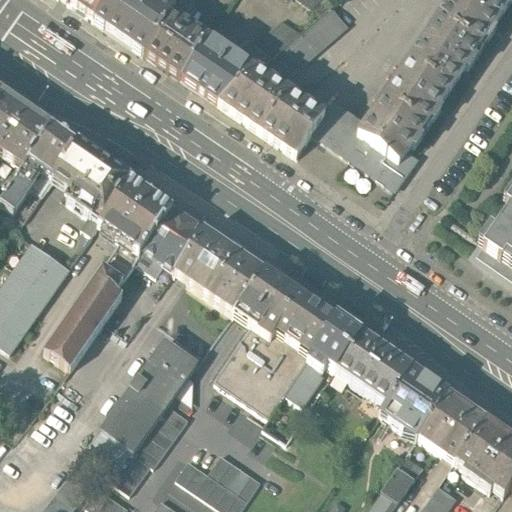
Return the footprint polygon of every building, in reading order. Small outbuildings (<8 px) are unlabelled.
[(67,0),(103,25),(120,0),(67,0)] [(120,0),(103,25),(155,60),(183,19),(188,12),(171,0),(120,0)] [(331,0),(308,0),(322,9),(331,0)] [(511,0),(462,0),(447,22),(490,50),(511,17),(511,0)] [(276,91),(349,25),(330,4),(295,36),(279,19),(250,44),(265,61),(256,69),(276,91)] [(155,60),(176,87),(204,46),(183,19),(155,60)] [(447,22),(419,64),(461,93),(490,50),(447,22)] [(251,79),(204,46),(176,87),(211,111),(251,79)] [(419,64),(395,99),(436,129),(461,93),(419,64)] [(211,111),(256,142),(286,99),(252,76),(251,79),(211,111)] [(49,132),(0,99),(0,159),(21,174),(25,167),(47,135),(49,132)] [(318,121),(286,99),(256,142),(289,164),(307,138),(318,121)] [(419,153),(436,129),(395,99),(377,125),(369,136),(411,165),(419,153)] [(429,160),(419,153),(411,165),(369,136),(377,125),(345,104),(318,121),(307,138),(406,193),(429,160)] [(73,153),(47,135),(25,167),(37,175),(52,185),(73,153)] [(127,189),(73,153),(52,185),(49,190),(102,226),(127,189)] [(29,186),(37,175),(25,167),(21,174),(0,204),(0,218),(8,224),(32,188),(29,186)] [(169,217),(127,189),(102,226),(95,236),(138,265),(143,257),(169,217)] [(202,239),(169,217),(143,257),(175,279),(202,239)] [(511,222),(483,266),(502,279),(506,273),(511,276),(511,222)] [(207,243),(202,239),(175,279),(173,282),(178,286),(235,324),(264,280),(207,243)] [(65,274),(28,247),(0,286),(0,353),(6,358),(65,274)] [(114,288),(93,275),(34,361),(61,379),(111,306),(105,302),(114,288)] [(304,364),(310,368),(336,328),(268,283),(264,280),(235,324),(232,327),(236,330),(245,335),(268,351),(274,344),(304,364)] [(361,345),(336,328),(310,368),(306,373),(321,382),(325,376),(335,383),(361,345)] [(263,426),(304,364),(274,344),(268,351),(245,335),(208,390),(263,426)] [(411,378),(361,345),(335,383),(385,416),(411,378)] [(163,348),(79,466),(108,487),(129,459),(132,461),(168,412),(196,372),(163,348)] [(448,403),(411,378),(385,416),(379,425),(416,450),(418,447),(448,403)] [(446,465),(449,467),(478,423),(475,421),(448,403),(418,447),(446,465)] [(186,425),(168,412),(132,461),(129,459),(108,487),(128,501),(148,472),(150,474),(186,425)] [(511,445),(478,423),(449,467),(494,498),(504,504),(510,496),(511,492),(511,445)] [(175,486),(213,511),(243,511),(260,487),(221,461),(208,480),(188,467),(175,486)] [(406,462),(396,477),(411,488),(421,473),(406,462)] [(396,477),(371,511),(397,511),(413,489),(411,488),(396,477)] [(450,511),(457,503),(437,490),(422,511),(450,511)] [(120,511),(97,496),(86,511),(120,511)] [(72,511),(64,503),(53,511),(72,511)]
